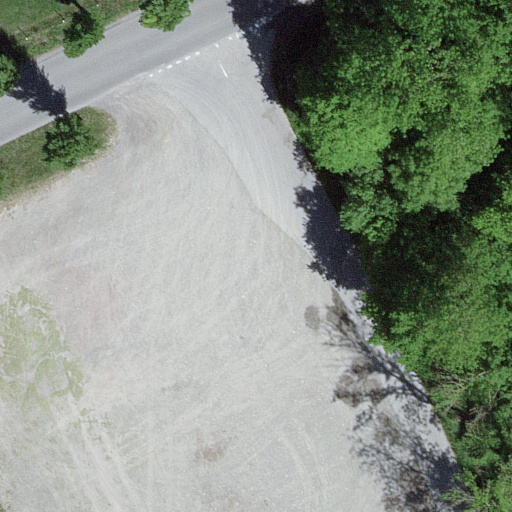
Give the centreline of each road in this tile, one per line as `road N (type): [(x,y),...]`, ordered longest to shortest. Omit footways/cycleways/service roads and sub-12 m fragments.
road 1 (track): [(445,511),(300,202),(194,19)]
road 2 (unclassified): [(0,112),(231,0)]
